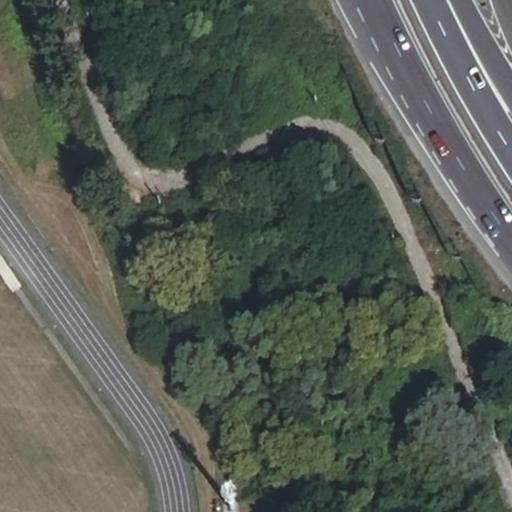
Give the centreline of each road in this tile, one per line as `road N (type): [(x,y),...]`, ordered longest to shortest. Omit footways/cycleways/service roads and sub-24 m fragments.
road 1 (residential): [(65,0),(121,151),(141,172),(164,180),(191,174),(284,123),(315,117),(372,151),(511,466)]
road 2 (trunk): [(375,0),(511,235)]
road 3 (trunk): [(511,154),(429,0)]
